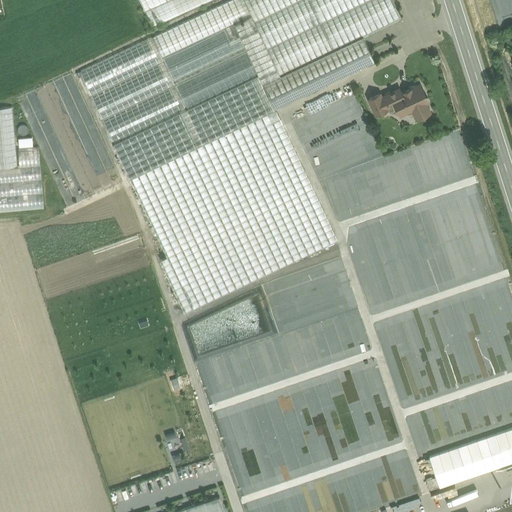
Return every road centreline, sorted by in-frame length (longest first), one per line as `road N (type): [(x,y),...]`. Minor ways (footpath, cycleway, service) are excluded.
road 1 (track): [(456,15),(402,53),(282,114),(341,240),(432,511)]
road 2 (secondary): [(451,0),(511,187)]
road 3 (track): [(409,443),(235,503)]
road 4 (track): [(205,410),(378,352)]
road 5 (track): [(335,227),(473,180)]
road 6 (track): [(367,320),(505,274)]
